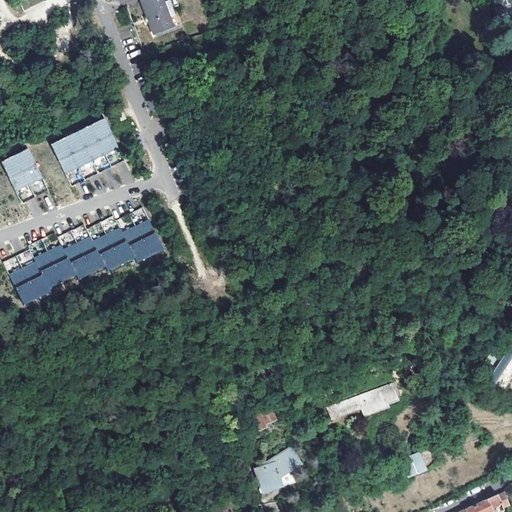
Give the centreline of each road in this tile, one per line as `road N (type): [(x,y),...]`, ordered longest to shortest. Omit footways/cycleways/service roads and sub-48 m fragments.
road 1 (residential): [(98,0),(163,178)]
road 2 (residential): [(0,234),(163,178)]
